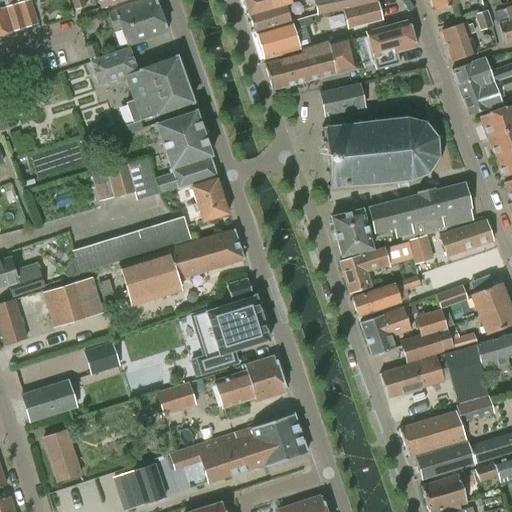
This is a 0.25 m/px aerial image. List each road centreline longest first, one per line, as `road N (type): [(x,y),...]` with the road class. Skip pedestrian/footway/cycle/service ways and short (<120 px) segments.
road 1 (residential): [(413,511),(230,0)]
road 2 (residential): [(169,0),(340,511)]
road 3 (residential): [(511,264),(414,0)]
road 4 (residential): [(36,511),(0,397)]
